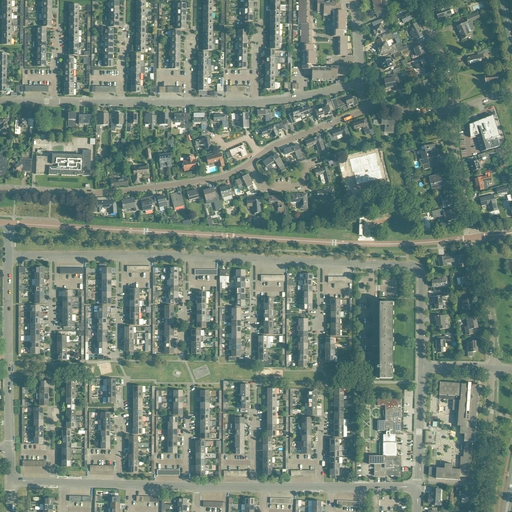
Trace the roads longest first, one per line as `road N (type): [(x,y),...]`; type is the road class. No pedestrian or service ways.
road 1 (unclassified): [(474,237),(365,244),(6,223)]
road 2 (residential): [(6,255),(372,263)]
road 3 (residential): [(0,190),(118,192),(215,178),(249,163)]
road 4 (residential): [(482,511),(492,368)]
road 5 (residential): [(492,368),(474,237)]
road 6 (residential): [(474,237),(450,111)]
road 7 (residential): [(414,490),(421,367)]
